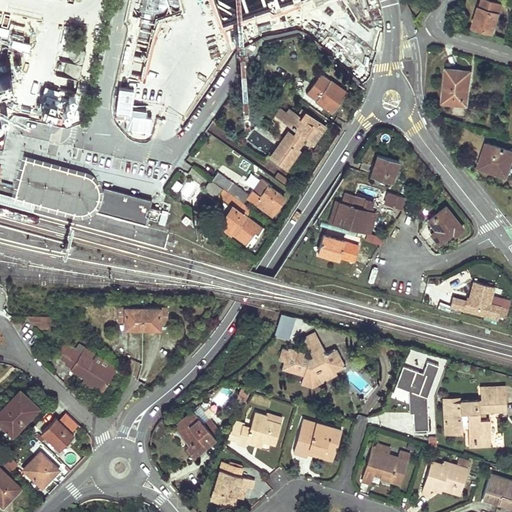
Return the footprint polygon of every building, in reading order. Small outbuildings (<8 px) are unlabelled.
[(474,25),(492,30),(501,2),(498,1),(498,0),(481,0),(480,5),(478,5),(475,14),(477,15),(474,25)] [(462,69),(454,69),(446,68),(442,102),(466,104),(470,74),(461,73),(462,69)] [(305,91),(306,92),(321,72),(320,71),(305,91)] [(331,111),(346,91),(321,72),(306,92),(331,111)] [(132,99),(131,121),(150,122),(152,100),(132,99)] [(289,130),(280,143),(271,155),(285,166),(295,152),(293,151),(301,140),(299,139),(303,133),(312,140),(324,125),(308,113),(303,119),(298,114),(290,108),(286,113),(282,118),(298,130),(295,134),(289,130)] [(282,118),(286,113),(280,108),(275,113),(282,118)] [(303,119),(308,113),(302,109),(298,114),(303,119)] [(504,114),(501,113),(497,112),(495,120),(501,122),(504,114)] [(507,175),(511,163),(511,158),(511,150),(487,143),(480,166),(507,175)] [(391,182),(394,171),(398,161),(377,154),(370,175),(391,182)] [(63,167),(25,157),(16,191),(15,196),(73,212),(78,213),(82,212),(86,210),(90,208),(93,206),(96,203),(98,200),(99,194),(98,189),(97,184),(95,180),(92,177),(88,175),(84,173),(63,167)] [(223,187),(242,201),(246,195),(248,193),(247,192),(217,170),(211,178),(223,187)] [(285,178),(277,172),(274,177),(282,183),(285,178)] [(260,194),(255,201),(271,213),(283,195),(271,186),(272,185),(261,177),(253,189),(260,194)] [(223,187),(211,178),(205,186),(217,195),(223,187)] [(129,195),(103,187),(101,193),(91,190),(91,189),(90,187),(89,186),(88,184),(87,183),(85,182),(84,181),(82,181),(81,180),(79,180),(77,180),(75,180),(74,181),(72,181),(71,182),(69,183),(68,184),(67,186),(66,187),(65,189),(65,190),(64,192),(64,194),(64,195),(64,197),(65,199),(66,200),(67,202),(68,203),(69,204),(70,205),(72,206),(73,207),(75,207),(77,208),(79,208),(80,207),(82,207),(84,206),(85,206),(87,205),(88,203),(98,206),(96,212),(123,219),(133,222),(144,225),(146,218),(156,221),(159,210),(149,207),(151,201),(129,195)] [(176,191),(182,184),(177,180),(171,188),(176,191)] [(242,201),(223,187),(217,195),(224,200),(213,216),(221,221),(220,223),(247,242),(255,231),(257,233),(262,226),(246,214),(251,207),(242,201)] [(255,201),(260,194),(253,189),(251,187),(247,192),(248,193),(246,195),(255,201)] [(368,233),(371,223),(374,212),(369,211),(370,208),(362,205),(365,198),(344,191),(341,202),(339,201),(332,222),(368,233)] [(36,202),(0,192),(0,203),(33,212),(36,202)] [(389,192),(385,205),(391,207),(396,194),(389,192)] [(396,194),(391,207),(402,210),(406,197),(396,194)] [(372,201),(365,198),(362,205),(370,208),(372,201)] [(335,200),(328,221),(332,222),(339,201),(335,200)] [(431,234),(434,238),(438,243),(452,233),(454,235),(461,229),(444,206),(427,219),(432,225),(435,230),(431,234)] [(203,213),(195,208),(192,211),(200,217),(203,213)] [(162,209),(157,221),(163,224),(168,212),(162,209)] [(431,234),(435,230),(432,225),(427,229),(431,234)] [(339,257),(346,259),(353,261),(357,246),(322,234),(316,251),(339,258),(339,257)] [(451,295),(448,305),(495,318),(499,305),(488,302),(493,286),(471,280),(466,300),(451,295)] [(142,328),(142,307),(119,307),(118,321),(124,321),(124,328),(142,328)] [(166,307),(142,307),(142,328),(160,328),(160,321),(166,321),(166,307)] [(279,311),(274,333),(289,337),(294,314),(279,311)] [(26,316),(33,327),(50,327),(50,317),(26,316)] [(321,342),(317,334),(304,340),(308,348),(321,342)] [(103,390),(116,368),(84,347),(80,353),(75,349),(74,349),(63,342),(55,354),(66,361),(65,363),(72,367),(70,369),(83,378),(103,390)] [(321,342),(308,348),(314,360),(317,359),(321,349),(323,348),(321,342)] [(80,353),(84,347),(79,344),(75,349),(80,353)] [(114,344),(106,352),(110,356),(118,348),(114,344)] [(292,372),(293,369),(296,370),(295,373),(303,375),(301,383),(314,388),(321,385),(319,380),(327,376),(329,381),(338,377),(337,373),(334,367),(335,364),(341,361),(336,351),(327,356),(323,348),(321,349),(317,359),(314,360),(310,361),(309,359),(303,357),(305,353),(289,348),(289,350),(283,348),(279,360),(285,362),(282,369),(292,372)] [(337,373),(345,369),(341,361),(335,364),(334,367),(337,373)] [(402,366),(397,380),(410,384),(407,390),(411,392),(412,413),(413,422),(428,421),(426,397),(438,365),(426,361),(422,373),(402,366)] [(327,376),(319,380),(321,385),(329,381),(327,376)] [(103,390),(83,378),(81,382),(100,394),(103,390)] [(395,385),(407,390),(410,384),(397,380),(395,385)] [(505,394),(505,386),(493,387),(493,394),(505,394)] [(493,394),(493,387),(488,387),(489,399),(482,400),(459,401),(443,402),(444,428),(462,428),(461,423),(467,423),(468,441),(479,441),(479,437),(490,437),(489,418),(485,418),(478,419),(478,412),(484,411),(506,410),(505,394),(493,394)] [(0,409),(0,422),(6,428),(2,431),(1,433),(7,439),(37,407),(19,390),(0,409)] [(213,435),(218,430),(213,424),(208,428),(203,423),(192,410),(173,426),(188,444),(186,446),(194,456),(215,438),(213,435)] [(267,411),(266,416),(265,419),(280,424),(283,416),(267,411)] [(248,439),(256,441),(257,438),(262,440),(274,444),(280,424),(265,419),(266,416),(255,413),(251,428),(244,426),(239,441),(238,443),(246,446),(246,442),(248,439)] [(59,449),(73,435),(54,418),(41,432),(59,449)] [(208,428),(213,424),(209,418),(203,423),(208,428)] [(309,447),(334,454),(341,429),(316,422),(316,423),(303,419),(294,448),(307,452),(309,447)] [(235,421),(226,437),(239,441),(244,426),(244,424),(235,421)] [(413,430),(428,429),(428,421),(413,422),(413,430)] [(479,441),(468,441),(468,446),(490,445),(490,437),(479,437),(479,441)] [(246,442),(261,447),(262,440),(257,438),(256,441),(248,439),(246,442)] [(6,453),(13,446),(9,442),(2,449),(6,453)] [(370,483),(372,473),(374,469),(383,472),(381,476),(381,478),(399,484),(408,454),(399,451),(397,457),(388,454),(390,449),(376,445),(377,443),(373,442),(362,481),(370,483)] [(307,452),(332,459),(334,454),(309,447),(307,452)] [(23,469),(42,486),(57,469),(39,452),(23,469)] [(11,468),(16,463),(6,453),(1,459),(11,468)] [(0,457),(0,463),(8,471),(11,468),(1,459),(0,457)] [(442,488),(459,494),(467,469),(466,468),(469,461),(458,457),(456,465),(443,461),(442,464),(431,461),(421,492),(429,495),(431,489),(433,482),(442,485),(441,488),(442,488)] [(241,468),(222,462),(220,469),(239,475),(241,468)] [(0,501),(2,504),(20,486),(0,467),(0,501)] [(235,496),(237,490),(239,484),(246,486),(251,488),(254,480),(239,475),(220,469),(211,500),(222,503),(223,499),(234,502),(235,496)] [(498,503),(499,499),(503,501),(502,504),(511,506),(511,480),(489,474),(482,498),(498,503)] [(431,489),(441,492),(442,488),(441,488),(442,485),(433,482),(431,489)] [(235,496),(242,497),(246,486),(239,484),(237,490),(235,496)]
